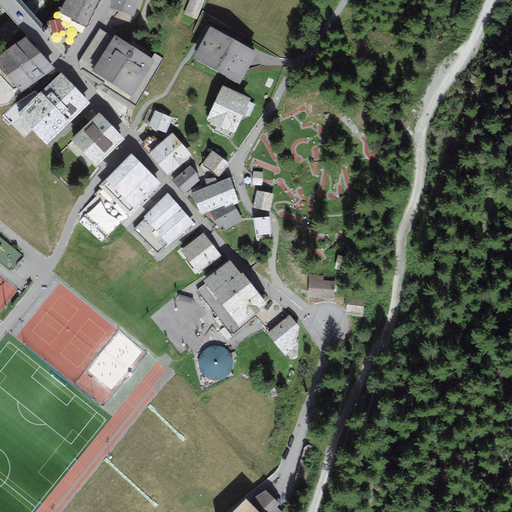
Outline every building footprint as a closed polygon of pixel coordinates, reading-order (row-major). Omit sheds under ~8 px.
[(67,0),(60,16),(85,28),(98,0),(67,0)] [(138,0),(109,0),(106,11),(131,21),(138,0)] [(190,0),(185,13),(197,18),(204,0),(190,0)] [(61,21),(50,22),(52,34),(62,33),(61,21)] [(255,51),(211,26),(193,56),(238,81),(255,51)] [(154,67),(98,32),(90,46),(76,69),(132,104),(154,67)] [(54,67),(25,35),(0,57),(0,100),(1,102),(18,88),(24,95),(54,67)] [(90,104),(60,72),(17,113),(46,144),(90,104)] [(251,97),(222,84),(205,119),(234,133),(251,97)] [(171,117),(155,110),(148,126),(164,133),(171,117)] [(125,139),(99,111),(70,138),(96,166),(125,139)] [(191,154),(171,132),(148,153),(169,175),(191,154)] [(161,183),(131,152),(104,178),(134,208),(161,183)] [(228,165),(211,153),(202,166),(218,178),(228,165)] [(201,179),(190,164),(172,179),(183,193),(201,179)] [(264,172),(253,172),(252,183),(264,184),(264,172)] [(237,199),(229,178),(193,192),(201,213),(237,199)] [(274,194),(256,190),(253,208),(270,211),(274,194)] [(195,223),(167,192),(142,214),(169,245),(195,223)] [(232,202),(210,214),(219,228),(223,226),(226,230),(243,220),(232,202)] [(254,217),(255,235),(271,233),(270,216),(254,217)] [(221,254),(203,232),(180,250),(198,273),(221,254)] [(337,255),(335,269),(350,271),(353,258),(337,255)] [(265,304),(229,259),(203,280),(239,325),(265,304)] [(310,274),(308,296),(335,298),(337,277),(310,274)] [(16,338),(45,361),(88,307),(59,284),(16,338)] [(346,315),(363,316),(365,296),(348,294),(346,315)] [(45,361),(74,384),(117,330),(88,307),(45,361)] [(300,327),(290,314),(266,332),(285,356),(299,344),(296,340),(300,327)] [(74,384),(103,406),(146,353),(117,330),(74,384)] [(221,379),(227,376),(231,371),(233,365),(233,359),(231,353),(227,348),(221,345),(215,344),(208,346),(203,349),(199,355),(197,361),(198,367),(200,372),(205,376),(210,379),(216,380),(221,379)] [(316,449),(303,445),(295,479),(307,483),(316,449)] [(261,511),(247,497),(231,511),(261,511)]
